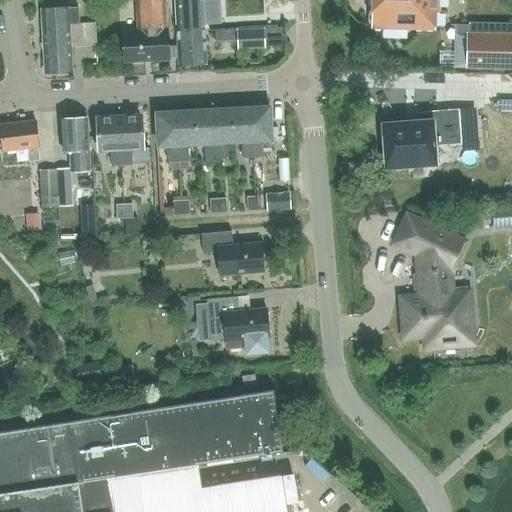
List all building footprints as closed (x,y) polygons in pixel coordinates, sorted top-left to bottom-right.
[(135,0),(137,29),(121,30),(123,63),(170,61),(170,58),(176,58),(175,45),(167,45),(164,0),(135,0)] [(218,0),(175,0),(177,45),(175,45),(176,58),(178,58),(178,65),(206,64),(204,25),(204,17),(219,16),(218,0)] [(371,0),(371,27),(435,29),(435,13),(438,13),(438,0),(371,0)] [(41,9),(42,29),(56,28),(57,40),(70,40),(69,25),(80,24),(80,23),(79,7),(68,8),(68,7),(41,9)] [(70,40),(57,40),(56,28),(42,29),(45,73),(72,71),(71,47),(85,46),(97,45),(95,22),(84,23),(80,23),(80,24),(69,25),(70,40)] [(264,47),(263,29),(237,30),(238,42),(238,48),(264,47)] [(511,67),(511,33),(468,32),(467,66),(511,67)] [(511,87),(510,87),(511,128),(502,128),(502,145),(511,144),(511,87)] [(261,145),(259,145),(259,142),(271,141),(268,108),(250,109),(252,159),(260,158),(262,158),(261,145)] [(244,159),(252,159),(250,109),(231,110),(233,143),(243,143),(243,146),(241,146),(242,159),(244,159)] [(222,144),(233,143),(231,110),(212,111),(215,161),(224,160),(226,160),(225,147),(223,147),(222,144)] [(203,148),(204,161),(206,161),(215,161),(212,111),(193,112),(195,145),(205,145),(205,148),(203,148)] [(414,122),(382,124),(385,168),(435,164),(434,145),(460,143),(457,111),(414,114),(414,122)] [(185,146),(195,145),(193,112),(174,113),(177,163),(186,162),(188,162),(187,149),(185,149),(185,146)] [(169,163),(177,163),(174,113),(156,114),(158,147),(168,147),(168,150),(166,150),(167,164),(169,163)] [(131,153),(129,153),(129,149),(141,149),(140,115),(118,116),(121,166),(129,166),(131,166),(131,153)] [(113,167),(121,166),(118,116),(97,118),(99,151),(112,150),(112,154),(110,154),(111,167),(113,167)] [(72,152),(73,168),(73,171),(89,170),(86,118),(60,120),(62,152),(72,152)] [(28,162),(39,161),(37,147),(38,147),(35,121),(0,125),(0,133),(2,151),(27,148),(28,162)] [(73,168),(57,169),(58,200),(58,208),(73,207),(71,172),(73,172),(73,171),(73,168)] [(58,200),(57,169),(40,170),(42,208),(47,208),(58,208),(58,200)] [(264,194),(264,210),(288,208),(288,192),(264,194)] [(248,211),(256,210),(255,196),(247,197),(248,211)] [(255,196),(256,210),(264,210),(263,196),(255,196)] [(219,212),(227,212),(226,198),(218,199),(219,212)] [(211,213),(219,212),(218,199),(210,199),(211,213)] [(181,201),(182,215),(190,214),(189,200),(181,201)] [(174,215),(182,215),(181,201),(173,201),(174,215)] [(137,217),(133,217),(132,203),(124,204),(124,218),(125,236),(138,235),(137,217)] [(94,204),(81,205),(83,236),(96,236),(94,204)] [(116,219),(124,218),(124,204),(115,204),(116,219)] [(511,228),(511,205),(492,207),(494,230),(511,228)] [(40,229),(39,212),(25,214),(27,230),(40,229)] [(43,227),(59,226),(58,215),(43,216),(43,227)] [(425,348),(473,343),(469,291),(453,293),(451,270),(452,271),(465,242),(407,215),(394,244),(417,254),(420,296),(400,298),(404,338),(424,336),(425,348)] [(74,238),(73,230),(61,231),(61,239),(74,238)] [(220,276),(263,272),(260,243),(232,245),(231,232),(201,234),(202,253),(218,252),(220,276)] [(226,350),(244,348),(245,355),(268,353),(266,338),(268,338),(266,309),(238,312),(237,298),(206,300),(208,319),(210,342),(225,340),(226,350)] [(78,380),(108,378),(106,363),(77,365),(78,380)] [(0,511),(114,511),(109,477),(283,451),(280,436),(273,389),(0,431),(0,511)] [(344,472),(338,482),(356,493),(363,484),(344,472)] [(141,497),(143,511),(286,511),(281,476),(200,488),(141,497)]
